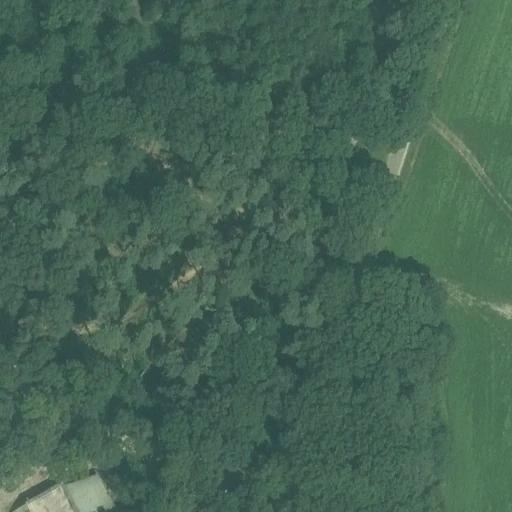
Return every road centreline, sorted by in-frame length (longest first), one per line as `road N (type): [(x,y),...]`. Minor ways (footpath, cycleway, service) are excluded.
road 1 (unclassified): [(284,511),(452,0)]
road 2 (track): [(0,110),(400,158)]
